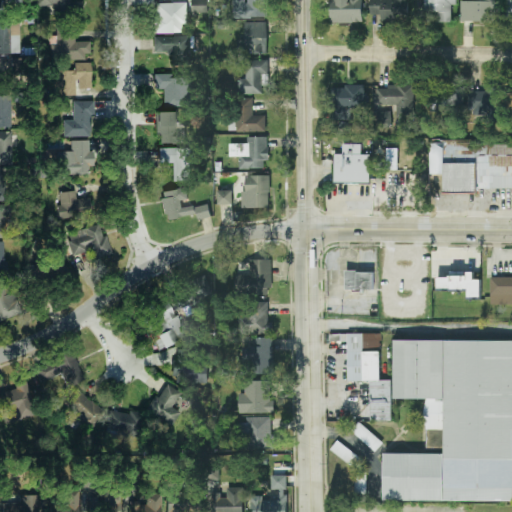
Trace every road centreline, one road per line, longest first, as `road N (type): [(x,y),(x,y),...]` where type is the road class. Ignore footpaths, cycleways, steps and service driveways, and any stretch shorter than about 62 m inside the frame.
road 1 (tertiary): [(307,232),(224,241),(153,265),(90,312),(0,357)]
road 2 (tertiary): [(312,511),(307,232)]
road 3 (residential): [(153,265),(138,232),(126,161),(125,0)]
road 4 (tertiary): [(307,232),(302,0)]
road 5 (residential): [(511,56),(303,56)]
road 6 (tertiary): [(511,233),(307,232)]
